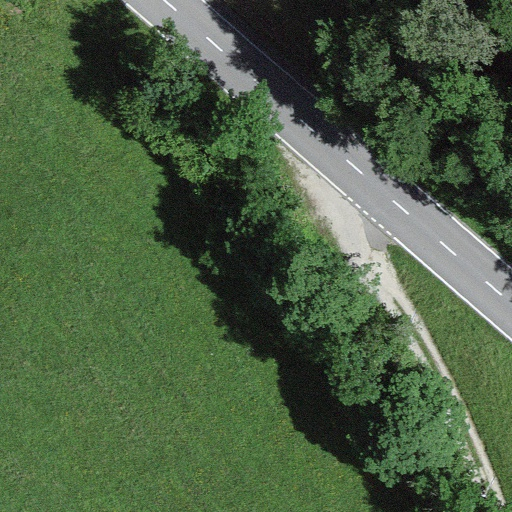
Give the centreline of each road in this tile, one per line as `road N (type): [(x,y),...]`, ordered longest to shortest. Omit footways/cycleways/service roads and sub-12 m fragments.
road 1 (secondary): [(511,301),(164,0)]
road 2 (track): [(491,511),(352,163)]
